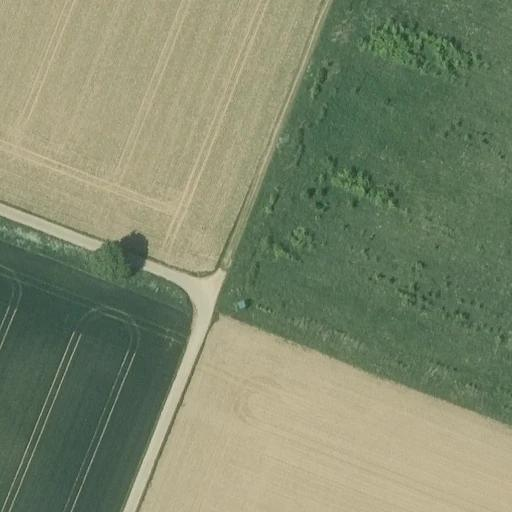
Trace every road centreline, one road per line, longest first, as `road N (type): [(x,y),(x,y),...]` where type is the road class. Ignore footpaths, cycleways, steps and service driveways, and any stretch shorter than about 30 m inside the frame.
road 1 (track): [(209,293),(336,0)]
road 2 (track): [(209,293),(126,511)]
road 3 (track): [(0,212),(209,293)]
